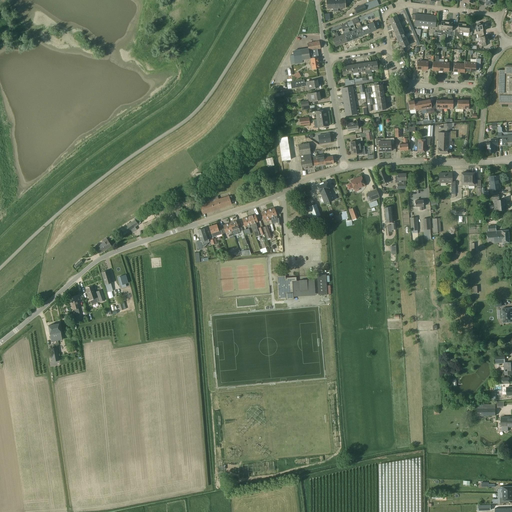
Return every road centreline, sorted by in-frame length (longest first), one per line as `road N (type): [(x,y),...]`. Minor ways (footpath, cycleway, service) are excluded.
road 1 (unclassified): [(0,268),(82,192),(187,119),(269,0)]
road 2 (track): [(0,235),(181,89),(240,0)]
road 3 (unclassified): [(0,343),(94,262),(282,192)]
road 4 (residential): [(344,165),(511,159)]
road 5 (residential): [(389,48),(383,16),(406,4),(498,15)]
